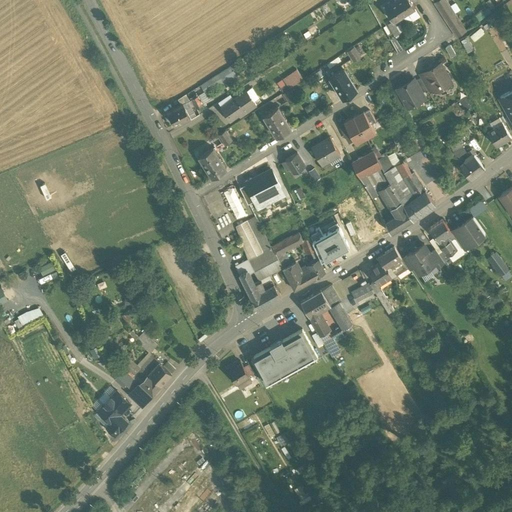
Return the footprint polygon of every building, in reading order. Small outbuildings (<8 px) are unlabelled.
[(410,0),(395,0),(385,7),(394,21),(415,8),(410,0)] [(447,0),(446,0),(438,5),(441,10),(450,4),(447,0)] [(450,4),(441,10),(444,15),(453,9),(450,4)] [(453,9),(444,15),(447,20),(456,14),(453,9)] [(456,14),(447,20),(450,25),(459,19),(456,14)] [(459,19),(450,25),(453,29),(462,24),(459,19)] [(462,24),(453,29),(456,35),(466,29),(462,24)] [(455,52),(450,43),(445,46),(450,55),(455,52)] [(360,55),(353,45),(346,49),(353,60),(360,55)] [(441,62),(424,71),(432,85),(434,88),(451,79),(441,62)] [(230,63),(218,71),(225,81),(237,73),(230,63)] [(357,87),(343,66),(329,75),(342,95),(343,96),(357,87)] [(296,67),(282,77),(288,85),(302,76),(296,67)] [(424,71),(419,74),(420,77),(427,88),(432,85),(424,71)] [(216,72),(201,82),(206,89),(221,80),(216,72)] [(342,95),(329,75),(326,77),(339,97),(342,95)] [(287,86),(281,77),(276,80),(282,89),(287,86)] [(414,77),(397,87),(408,105),(424,95),(415,80),(414,77)] [(427,88),(420,77),(415,80),(422,91),(427,88)] [(289,86),(282,91),(289,101),(296,97),(289,86)] [(246,88),(221,106),(229,118),(238,112),(240,114),(256,103),(246,88)] [(511,89),(500,97),(509,114),(511,118),(511,89)] [(202,102),(198,94),(191,97),(196,105),(202,102)] [(460,100),(467,111),(475,105),(468,95),(460,100)] [(185,100),(168,109),(175,123),(190,115),(185,106),(187,105),(185,100)] [(290,125),(276,104),(263,113),(275,133),(276,133),(276,134),(290,125)] [(375,119),(369,108),(364,111),(370,122),(375,119)] [(364,111),(363,109),(353,115),(365,135),(375,130),(370,122),(364,111)] [(275,133),(263,113),(260,115),(273,135),(276,133),(275,133)] [(365,135),(353,115),(344,120),(344,122),(350,132),(355,140),(365,135)] [(511,136),(502,121),(492,126),(487,129),(496,144),(511,136)] [(350,132),(344,122),(339,125),(345,135),(350,132)] [(231,139),(224,129),(218,133),(225,143),(231,139)] [(329,134),(312,145),(322,163),(339,153),(329,134)] [(464,152),(456,135),(449,141),(460,164),(469,157),(464,152)] [(225,166),(212,146),(198,155),(212,175),(225,166)] [(305,163),(297,150),(282,159),(287,167),(290,166),(293,171),(305,163)] [(377,166),(372,156),(375,154),(372,150),(351,161),(356,170),(359,176),(365,172),(377,166)] [(485,167),(474,153),(469,157),(460,164),(470,178),(485,167)] [(378,159),(375,154),(372,156),(377,166),(381,164),(378,159)] [(410,172),(398,179),(391,166),(384,154),(378,159),(381,164),(382,166),(386,175),(390,182),(391,182),(401,200),(413,219),(435,203),(414,173),(415,173),(414,171),(413,172),(412,171),(410,172)] [(212,175),(198,155),(195,157),(209,177),(212,175)] [(404,159),(391,166),(398,179),(410,172),(404,159)] [(286,193),(272,165),(244,179),(246,183),(254,200),(258,208),(286,193)] [(310,169),(314,178),(320,176),(316,166),(310,169)] [(386,175),(382,166),(377,169),(382,178),(386,175)] [(365,172),(359,176),(361,179),(366,189),(367,188),(372,185),(365,172)] [(390,182),(386,175),(382,178),(383,180),(378,183),(381,188),(382,187),(390,182)] [(391,182),(390,182),(382,187),(387,199),(390,206),(401,200),(391,182)] [(254,200),(246,183),(240,186),(248,203),(254,200)] [(372,185),(367,188),(371,198),(377,195),(372,185)] [(511,185),(498,195),(511,214),(511,185)] [(238,217),(247,213),(234,186),(225,191),(238,217)] [(413,219),(401,200),(390,206),(396,215),(391,218),(384,222),(390,233),(413,219)] [(339,210),(344,221),(355,216),(350,205),(339,210)] [(473,215),(457,226),(458,227),(469,243),(485,232),(473,215)] [(271,247),(255,216),(247,220),(263,250),(263,251),(271,247)] [(452,231),(443,219),(429,228),(438,241),(443,249),(447,254),(455,248),(449,240),(455,236),(452,231)] [(263,250),(247,220),(236,226),(248,259),(257,254),(263,250)] [(458,227),(452,231),(455,236),(463,248),(469,243),(458,227)] [(339,228),(316,239),(326,258),(349,246),(339,228)] [(298,232),(292,235),(296,244),(301,241),(301,240),(302,240),(298,232)] [(292,235),(272,246),(276,254),(283,251),(296,244),(292,235)] [(302,240),(301,240),(301,241),(307,253),(310,251),(315,249),(312,244),(309,237),(302,240)] [(424,243),(418,247),(414,246),(413,250),(406,254),(407,255),(413,265),(418,272),(435,262),(436,261),(430,252),(424,243)] [(271,247),(263,251),(263,250),(257,254),(263,266),(268,275),(283,267),(276,254),(272,246),(271,247)] [(394,246),(378,256),(381,261),(385,267),(401,257),(394,247),(394,246)] [(315,249),(310,251),(314,261),(317,259),(318,260),(320,259),(315,249)] [(438,252),(435,249),(430,252),(436,261),(435,262),(438,266),(444,262),(438,252)] [(447,254),(443,249),(438,252),(444,262),(446,264),(452,260),(447,254)] [(290,264),(283,251),(276,254),(283,267),(290,264)] [(508,269),(496,252),(488,258),(501,274),(508,269)] [(257,254),(248,259),(254,270),(259,280),(260,279),(268,275),(263,266),(257,254)] [(407,255),(402,258),(408,268),(413,265),(407,255)] [(236,265),(235,265),(239,274),(247,269),(249,273),(254,270),(248,259),(238,263),(236,265)] [(318,260),(317,259),(314,261),(307,265),(314,278),(325,272),(318,260)] [(314,278),(307,265),(298,269),(293,260),(291,261),(292,263),(290,264),(283,267),(294,290),(314,278)] [(43,273),(55,269),(52,261),(40,265),(43,273)] [(385,267),(381,261),(369,269),(375,280),(378,284),(379,284),(391,276),(385,267)] [(247,269),(239,274),(251,297),(259,293),(254,284),(249,273),(247,269)] [(259,293),(251,297),(258,309),(280,297),(274,284),(265,289),(260,279),(259,280),(260,281),(254,284),(259,293)] [(375,280),(369,284),(372,288),(374,291),(375,293),(381,289),(379,284),(378,284),(375,280)] [(368,282),(351,291),(354,297),(372,288),(369,284),(368,282)] [(330,285),(321,290),(328,303),(342,329),(352,324),(330,285)] [(372,288),(354,297),(356,300),(374,291),(372,288)] [(381,289),(375,293),(389,315),(396,311),(381,289)] [(321,290),(301,302),(308,316),(309,315),(317,311),(328,303),(321,290)] [(23,324),(44,314),(39,304),(19,314),(23,324)] [(317,311),(309,315),(319,334),(327,329),(317,311)] [(250,356),(265,384),(318,355),(303,327),(250,356)] [(327,329),(319,334),(322,339),(325,337),(330,334),(327,329)] [(137,341),(146,350),(154,341),(145,332),(137,341)] [(152,356),(141,367),(148,374),(159,362),(152,356)] [(250,375),(241,361),(228,369),(237,384),(250,375)] [(171,374),(159,362),(148,374),(161,385),(171,374)] [(148,374),(141,367),(139,370),(140,371),(136,376),(142,380),(148,374)] [(161,385),(148,374),(142,380),(139,384),(152,395),(161,385)] [(152,395),(139,384),(129,394),(142,406),(152,395)] [(99,412),(112,424),(120,415),(130,403),(117,391),(99,412)] [(128,422),(120,415),(112,424),(107,428),(116,436),(128,422)]
